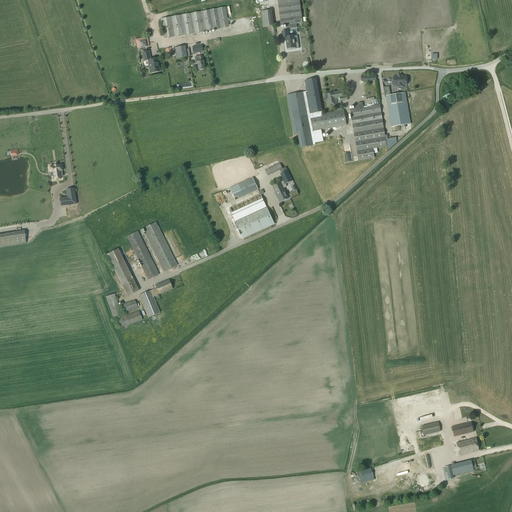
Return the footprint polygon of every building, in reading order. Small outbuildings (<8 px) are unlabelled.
[(288,0),(277,0),(281,24),(291,23),(288,0)] [(225,7),(160,19),(164,39),(212,30),(228,27),(225,7)] [(261,26),(272,24),(269,8),(258,10),(261,26)] [(288,31),(282,32),(283,38),(286,37),(287,49),(296,48),(294,36),(289,37),(288,31)] [(297,45),(298,58),(306,57),(305,45),(297,45)] [(186,46),(174,48),(176,59),(188,56),(186,46)] [(171,47),(165,49),(167,56),(173,54),(171,47)] [(149,52),(142,53),(143,61),(148,60),(150,73),(159,72),(157,58),(150,60),(149,52)] [(202,56),(196,57),(198,70),(204,69),(202,56)] [(408,81),(407,80),(406,80),(406,77),(402,77),(401,76),(398,76),(398,77),(393,78),(394,85),(397,85),(397,87),(402,87),(402,85),(406,85),(406,83),(407,83),(408,83),(408,81)] [(342,91),(326,94),(328,105),(337,103),(336,98),(339,98),(340,101),(347,100),(346,94),(343,95),(342,91)] [(301,93),(290,96),(293,112),(298,135),(309,132),(305,112),(301,93)] [(390,96),(386,97),(391,127),(410,124),(405,94),(390,96)] [(355,109),(350,110),(359,161),(375,158),(374,154),(373,149),(387,146),(379,104),(364,107),(359,108),(355,109)] [(396,138),(386,140),(388,151),(397,143),(396,138)] [(0,179),(0,186),(38,182),(45,178),(46,177),(43,158),(19,162),(16,161),(12,162),(13,160),(0,161),(0,170),(25,167),(19,169),(0,171),(0,175),(1,177),(1,180),(0,179)] [(280,164),(265,171),(268,176),(280,170),(282,174),(280,174),(284,182),(285,184),(292,181),(286,168),(282,169),(280,164)] [(62,171),(61,165),(56,166),(56,165),(54,166),(49,167),(50,172),(52,172),(53,176),(53,180),(61,179),(61,177),(60,171),(62,171)] [(252,178),(238,185),(243,197),(257,190),(252,178)] [(288,199),(283,188),(285,187),(286,186),(285,184),(284,182),(281,183),(273,186),(275,192),(274,193),(276,196),(277,196),(280,202),(288,199)] [(0,223),(46,219),(43,185),(0,189),(0,223)] [(260,195),(229,209),(243,239),(274,225),(260,195)] [(76,205),(74,196),(66,198),(67,199),(59,200),(61,208),(76,205)] [(156,222),(142,229),(164,272),(178,266),(161,234),(156,222)] [(12,234),(14,246),(26,244),(24,232),(12,234)] [(137,232),(126,237),(148,280),(159,275),(137,232)] [(118,249),(106,255),(127,297),(139,291),(118,249)] [(128,259),(134,256),(131,249),(125,252),(128,259)] [(0,282),(56,276),(54,258),(0,264),(0,282)] [(156,289),(155,289),(157,295),(161,294),(172,289),(168,280),(155,286),(156,289)] [(151,290),(139,295),(148,318),(160,313),(151,290)] [(114,294),(105,298),(113,319),(122,315),(114,294)] [(134,301),(120,306),(123,314),(137,308),(134,301)] [(139,311),(116,320),(119,329),(142,321),(139,311)] [(451,410),(452,419),(459,417),(452,386),(446,387),(448,400),(451,399),(454,410),(451,410)] [(401,421),(441,415),(438,393),(398,399),(401,421)] [(438,422),(421,426),(424,436),(440,432),(438,422)] [(471,422),(452,427),(454,437),(473,433),(471,422)] [(440,432),(415,438),(417,447),(442,441),(440,432)] [(476,438),(456,443),(459,456),(479,451),(476,438)] [(431,462),(447,458),(443,442),(427,446),(431,462)] [(422,461),(425,460),(424,458),(426,457),(423,447),(418,448),(422,461)] [(391,453),(389,448),(374,452),(375,457),(391,453)] [(471,462),(451,467),(453,476),(473,471),(471,462)]
